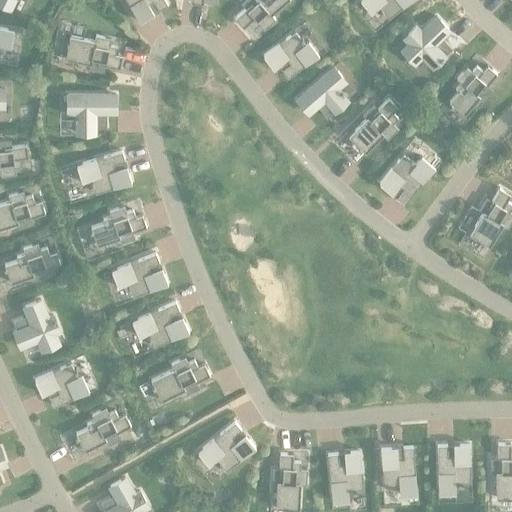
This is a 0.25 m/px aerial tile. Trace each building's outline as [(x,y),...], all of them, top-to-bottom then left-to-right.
[(127,0),(139,19),(166,4),(163,0),(127,0)] [(259,22),(263,27),(274,18),(270,14),(285,0),(257,0),(258,0),(252,6),(250,4),(235,17),(243,26),(248,21),(253,27),(259,22)] [(379,4),(388,16),(408,0),(361,0),(370,11),(379,4)] [(433,65),(451,48),(444,41),(437,48),(432,43),(447,28),(436,17),(421,32),(415,26),(405,36),(410,42),(402,49),(413,61),(421,53),(433,65)] [(13,29),(0,27),(0,43),(10,46),(13,29)] [(281,69),(287,77),(318,53),(308,41),(304,44),(294,31),(264,55),(273,67),(285,57),(290,63),(281,69)] [(94,41),(70,36),(65,58),(90,63),(89,68),(103,71),(105,64),(118,66),(120,55),(113,54),(115,46),(108,44),(109,38),(96,35),(94,41)] [(466,67),(456,77),(461,81),(455,88),(458,90),(450,100),(464,112),(478,95),(482,99),(488,92),(482,88),(495,72),(487,65),(482,71),(476,66),(471,71),(466,67)] [(333,68),(297,99),(308,111),(324,97),(328,102),(320,109),(326,115),(334,109),(335,109),(346,100),(335,87),(344,80),(333,68)] [(95,127),(105,127),(105,112),(116,112),(116,92),(66,91),(66,113),(75,113),(75,133),(95,134),(95,127)] [(366,117),(348,135),(365,151),(382,133),(387,137),(396,127),(391,122),(396,117),(391,112),(396,106),(388,98),(374,113),(369,108),(363,114),(366,117)] [(0,170),(0,174),(14,173),(14,166),(20,165),(19,158),(27,157),(26,144),(5,146),(4,140),(0,141),(0,170)] [(95,192),(131,181),(121,150),(75,164),(81,181),(91,177),(95,192)] [(404,202),(433,166),(421,156),(415,164),(403,154),(380,182),(404,202)] [(480,243),(483,245),(484,244),(490,247),(503,226),(508,229),(511,221),(511,211),(511,210),(511,207),(511,202),(507,200),(511,194),(497,186),(487,203),(482,200),(477,209),(481,212),(468,233),(481,242),(480,243)] [(0,226),(17,222),(18,227),(27,225),(25,217),(43,212),(40,200),(33,203),(31,195),(24,197),(22,191),(8,195),(10,201),(0,203),(0,226)] [(104,222),(91,227),(97,245),(118,237),(120,242),(134,237),(131,231),(145,226),(141,214),(134,217),(132,210),(125,212),(122,206),(109,210),(111,216),(103,219),(104,222)] [(32,274),(34,279),(42,276),(40,269),(59,263),(55,252),(48,255),(46,247),(38,249),(36,243),(23,248),(25,253),(16,256),(18,259),(5,264),(10,281),(32,274)] [(167,283),(155,252),(110,269),(117,286),(127,282),(132,296),(167,283)] [(38,338),(42,349),(57,343),(53,332),(59,329),(53,316),(47,318),(39,299),(25,305),(33,324),(26,327),(21,317),(13,321),(17,330),(14,331),(20,345),(38,338)] [(148,332),(154,346),(188,331),(174,301),(131,320),(138,336),(148,332)] [(160,400),(184,389),(186,393),(199,387),(196,381),(209,374),(204,364),(197,367),(193,360),(187,363),(184,357),(171,363),(174,368),(151,380),(160,400)] [(53,405),(88,389),(81,375),(76,377),(70,363),(35,379),(41,393),(56,386),(59,392),(50,397),(53,405)] [(105,439),(107,444),(115,440),(112,433),(129,424),(124,414),(118,418),(114,410),(107,414),(104,408),(92,414),(94,419),(87,423),(88,426),(76,433),(84,449),(105,439)] [(226,469),(254,446),(244,434),(235,441),(231,436),(240,429),(234,421),(198,451),(208,463),(216,457),(226,469)] [(511,442),(496,442),(496,462),(489,462),(490,473),(494,473),(494,498),(510,498),(510,501),(511,500),(511,448),(511,449),(511,442)] [(446,445),(437,445),(438,491),(454,490),(454,481),(470,481),(469,444),(453,444),(453,455),(446,455),(446,445)] [(399,493),(415,492),(412,446),(403,447),(403,458),(397,458),(396,447),(381,448),(383,485),(399,484),(399,493)] [(337,453),(328,454),(332,500),(348,499),(347,488),(363,487),(359,451),(344,452),(345,463),(338,464),(337,453)] [(292,453),(279,452),(278,472),(271,472),(271,482),(276,482),(275,507),(299,508),(300,483),(306,483),(307,468),(300,467),(300,460),(292,460),(292,453)] [(144,511),(142,507),(147,504),(140,491),(134,494),(124,476),(110,485),(120,502),(114,506),(109,497),(100,501),(106,510),(103,511),(144,511)]
